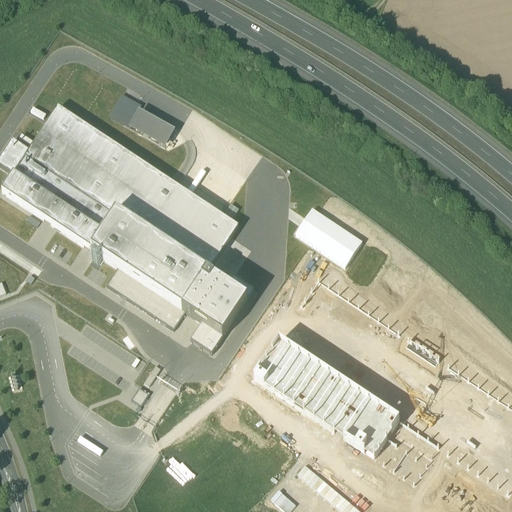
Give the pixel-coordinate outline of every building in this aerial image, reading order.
[(29,152),(13,176),(103,235),(116,215),(209,274),(214,266),(223,253),(239,230),(58,109),(29,152)] [(174,134),(138,113),(129,130),(165,150),(174,134)] [(0,159),(0,168),(13,177),(13,176),(29,152),(12,141),(0,159)] [(13,177),(2,193),(91,253),(103,235),(13,176),(13,177)] [(224,216),(232,222),(239,212),(231,206),(224,216)] [(362,245),(312,212),(295,237),(345,271),(362,245)] [(201,327),(222,340),(247,303),(226,289),(208,276),(209,274),(116,215),(103,235),(91,253),(117,271),(185,316),(201,327)] [(303,306),(223,253),(214,266),(294,319),(303,306)] [(173,333),(185,316),(117,271),(106,288),(173,333)] [(377,275),(365,291),(400,314),(411,297),(377,275)] [(26,281),(31,285),(34,280),(29,277),(26,281)] [(233,279),(226,289),(247,303),(254,293),(233,279)] [(294,319),(278,343),(399,424),(398,425),(438,452),(508,498),(511,491),(511,412),(439,363),(409,343),(318,283),(303,306),(294,319)] [(179,325),(173,335),(179,339),(181,335),(183,336),(187,330),(179,325)] [(201,327),(190,343),(211,357),(222,340),(201,327)] [(253,381),(374,461),(398,425),(399,424),(278,343),(253,381)] [(144,386),(149,389),(160,372),(155,369),(144,386)] [(139,391),(131,403),(141,409),(149,397),(139,391)] [(438,452),(398,425),(374,461),(414,488),(438,452)]
